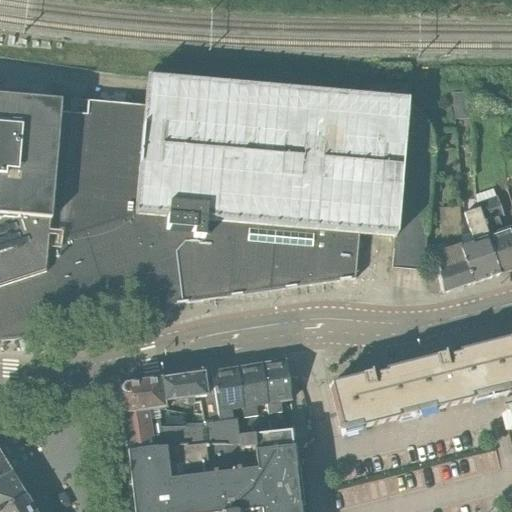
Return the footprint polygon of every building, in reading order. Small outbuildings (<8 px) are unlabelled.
[(44,294),(41,334),(147,300),(149,307),(149,309),(355,280),(359,236),(365,236),(394,239),(392,269),(408,270),(423,272),(433,153),(433,146),(432,138),(429,130),(424,121),(422,118),(415,111),(407,106),(407,101),(409,86),(367,86),(366,98),(147,79),(144,108),(87,103),(86,116),(60,114),(44,294)] [(434,110),(434,86),(415,86),(415,99),(425,110),(434,110)] [(41,334),(44,294),(60,114),(60,104),(0,98),(0,342),(2,342),(17,341),(31,338),(41,334)] [(511,271),(511,231),(504,234),(498,216),(503,214),(498,199),(476,206),(478,210),(487,237),(483,238),(497,277),(511,271)] [(474,285),(462,247),(460,208),(443,209),(446,244),(447,252),(433,256),(442,295),(442,296),(474,285)] [(487,237),(478,210),(467,213),(466,214),(465,215),(465,217),(474,243),(462,247),(474,285),(497,277),(483,238),(487,237)] [(511,340),(329,386),(340,430),(359,426),(360,430),(399,420),(398,416),(432,407),(433,412),(472,402),(471,397),(505,389),(507,393),(511,391),(511,340)] [(260,367),(265,405),(266,405),(268,424),(282,423),(280,403),(290,402),(285,363),(260,367)] [(236,371),(241,408),(243,427),(257,425),(255,406),(265,405),(260,367),(236,371)] [(217,419),(218,424),(232,422),(231,409),(241,408),(236,371),(210,375),(217,419)] [(159,382),(163,404),(193,400),(193,405),(199,404),(201,417),(202,424),(204,424),(204,426),(218,424),(217,419),(210,375),(159,382)] [(194,416),(193,405),(193,400),(163,404),(159,382),(124,387),(117,398),(120,416),(157,412),(161,411),(164,411),(194,416)] [(202,424),(201,417),(194,416),(164,411),(161,411),(157,412),(120,416),(127,454),(137,454),(137,452),(156,450),(156,452),(170,451),(170,449),(205,444),(236,444),(235,439),(238,439),(236,421),(232,422),(218,424),(204,426),(204,424),(202,424)] [(137,454),(127,454),(126,454),(127,467),(126,467),(128,487),(129,487),(131,511),(301,511),(294,449),(293,449),(292,432),(238,439),(235,439),(236,444),(205,444),(170,449),(170,451),(156,452),(156,450),(137,452),(137,454)] [(0,479),(10,474),(0,459),(0,479)] [(0,511),(5,511),(26,501),(10,474),(0,479),(0,511)] [(32,511),(26,501),(5,511),(32,511)]
